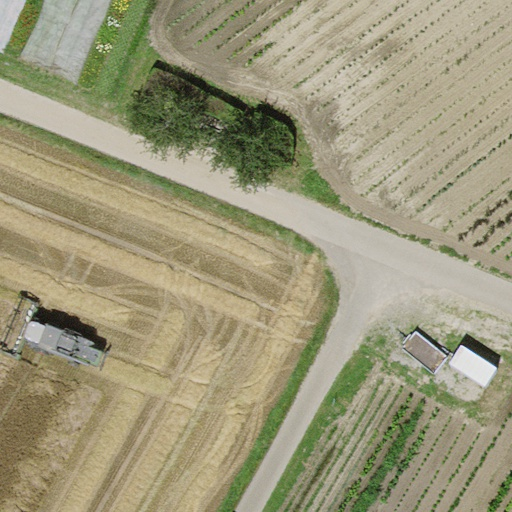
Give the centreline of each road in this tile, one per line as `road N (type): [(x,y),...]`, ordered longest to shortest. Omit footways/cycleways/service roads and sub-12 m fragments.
road 1 (track): [(511,307),(0,98)]
road 2 (track): [(252,511),(394,263)]
